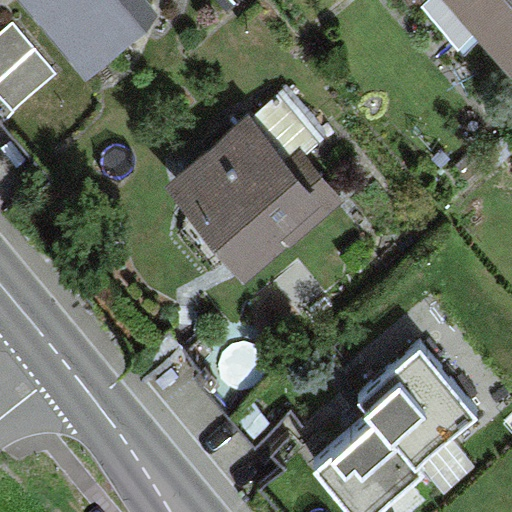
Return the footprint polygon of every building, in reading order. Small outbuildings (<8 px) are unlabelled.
[(155,3),(151,0),(31,0),(83,62),(155,3)] [(511,0),(447,0),(457,12),(465,5),(511,59),(511,0)] [(57,72),(15,22),(0,34),(0,97),(12,111),(57,72)] [(320,135),(284,90),(256,113),(250,105),(170,170),(250,269),(346,192),(308,145),(320,135)] [(477,405),(419,334),(400,349),(357,385),(371,402),(309,452),(358,511),(370,511),(430,463),(420,451),(477,405)]
